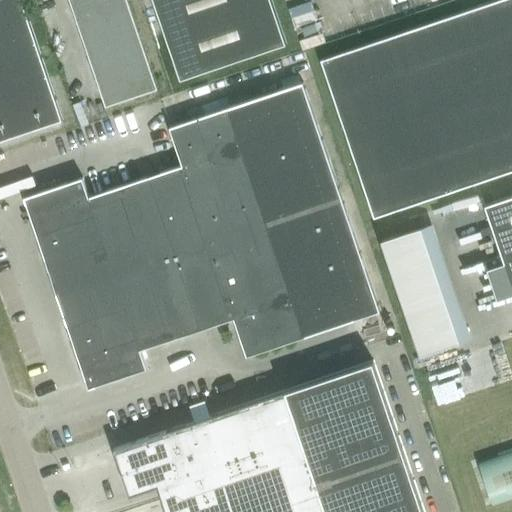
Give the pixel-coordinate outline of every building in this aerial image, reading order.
[(0,0),(0,140),(63,120),(22,0),(0,0)] [(128,0),(71,0),(106,105),(158,88),(128,0)] [(153,0),(180,80),(287,44),(271,0),(153,0)] [(511,0),(496,0),(321,59),(375,217),(511,170),(511,0)] [(25,197),(89,388),(148,368),(141,349),(234,318),(247,356),(306,336),(299,317),(346,301),(352,320),(381,311),(303,82),(228,107),(170,127),(183,165),(90,196),(83,177),(25,197)] [(511,196),(486,205),(511,283),(511,196)] [(425,348),(468,335),(437,234),(449,230),(444,214),(390,230),(425,348)] [(425,511),(374,360),(114,448),(120,463),(121,462),(124,470),(125,480),(130,495),(164,484),(169,497),(183,493),(189,511),(425,511)] [(212,408),(209,394),(196,398),(199,412),(212,408)] [(511,450),(479,462),(493,504),(511,497),(511,450)]
